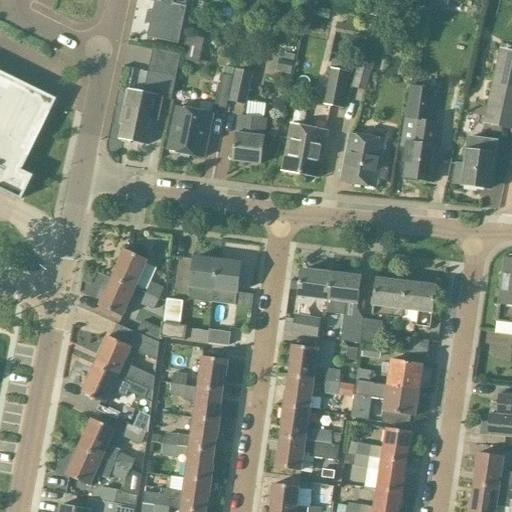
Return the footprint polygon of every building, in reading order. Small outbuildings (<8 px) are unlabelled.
[(145,0),(153,2),(148,38),(182,45),(188,6),(178,4),(179,0),(145,0)] [(373,62),(380,35),(363,31),(356,59),(360,59),(352,88),(367,92),(374,63),(373,62)] [(202,60),(208,37),(191,33),(185,55),(202,60)] [(150,65),(148,72),(176,77),(181,55),(180,55),(172,53),(156,50),(153,49),(151,58),(150,65)] [(281,51),(277,71),(293,74),(297,54),(281,51)] [(331,68),(324,105),(343,109),(350,72),(331,68)] [(236,69),(229,101),(247,105),(254,73),(236,69)] [(148,72),(146,82),(174,88),(176,77),(148,72)] [(0,191),(18,201),(30,176),(19,171),(54,100),(0,73),(0,191)] [(418,121),(414,143),(409,142),(406,160),(408,161),(405,176),(434,181),(436,165),(438,165),(440,147),(435,146),(438,122),(431,121),(436,89),(411,86),(406,119),(418,121)] [(129,89),(128,95),(121,126),(124,126),(121,140),(135,143),(135,146),(143,148),(144,145),(149,146),(154,121),(160,122),(165,98),(129,89)] [(215,108),(226,110),(229,93),(218,91),(215,108)] [(178,108),(169,151),(204,159),(213,116),(178,108)] [(239,115),(239,120),(234,161),(262,164),(265,137),(267,119),(239,115)] [(293,125),(283,170),(318,178),(328,132),(293,125)] [(391,164),(382,162),(386,142),(353,135),(343,181),(377,188),(378,180),(387,181),(391,164)] [(470,138),(466,167),(458,166),(456,182),(464,183),(464,184),(492,188),(498,141),(470,138)] [(219,258),(237,260),(238,248),(221,246),(219,258)] [(126,251),(113,280),(136,291),(149,261),(126,251)] [(500,304),(498,319),(496,334),(511,335),(511,255),(509,259),(505,258),(499,304),(500,304)] [(213,301),(218,260),(193,258),(190,287),(191,287),(190,299),(203,300),(213,301)] [(241,263),(218,260),(213,301),(223,303),(237,304),(238,292),(241,263)] [(329,300),(332,274),(303,270),(300,296),(329,300)] [(332,274),(329,300),(327,313),(344,316),(346,302),(357,303),(361,278),(332,274)] [(136,291),(113,280),(100,308),(124,318),(136,291)] [(378,280),(374,306),(373,314),(402,318),(403,309),(404,309),(407,283),(378,280)] [(154,311),(165,289),(152,282),(141,304),(154,311)] [(407,283),(404,309),(419,311),(417,326),(430,328),(432,313),(436,287),(407,283)] [(164,322),(180,325),(183,301),(167,299),(164,322)] [(319,338),(322,320),(296,315),(294,334),(319,338)] [(360,343),(363,320),(344,318),(342,342),(360,343)] [(383,322),(363,320),(360,343),(380,345),(383,322)] [(108,337),(95,366),(154,393),(156,378),(124,363),(130,349),(158,360),(162,330),(142,321),(130,347),(108,337)] [(180,325),(164,322),(162,338),(186,341),(188,327),(180,326),(180,325)] [(208,345),(228,347),(231,333),(210,330),(208,345)] [(407,338),(405,353),(428,356),(430,342),(407,338)] [(358,360),(360,346),(338,343),(336,357),(358,360)] [(292,345),(288,376),(313,380),(318,348),(292,345)] [(202,356),(198,388),(224,392),(228,360),(202,356)] [(392,361),(388,385),(371,383),(372,371),(359,369),(357,382),(420,392),(424,366),(392,361)] [(154,393),(95,366),(82,394),(105,405),(113,388),(125,394),(125,392),(142,400),(143,396),(153,401),(154,393)] [(342,372),(327,370),(326,381),(340,383),(342,372)] [(188,376),(173,374),(172,385),(186,386),(188,376)] [(288,376),(283,407),(309,410),(313,380),(288,376)] [(324,394),(353,398),(355,385),(340,383),(326,381),(324,394)] [(420,392),(357,382),(355,395),(386,400),(383,413),(416,418),(420,392)] [(198,388),(186,386),(172,385),(159,383),(155,412),(165,413),(169,391),(172,391),(171,396),(185,398),(184,400),(196,402),(193,418),(220,422),(224,392),(198,388)] [(491,415),(511,417),(511,395),(500,394),(498,414),(491,413),(491,415)] [(126,425),(147,434),(148,431),(149,419),(112,403),(107,415),(127,424),(126,425)] [(283,407),(279,437),(340,446),(333,445),(332,432),(306,429),(309,410),(283,407)] [(511,417),(491,415),(490,423),(483,422),(481,435),(489,436),(489,435),(511,437),(511,417)] [(193,418),(189,448),(216,452),(220,422),(193,418)] [(91,421),(78,449),(102,460),(130,473),(136,459),(120,453),(121,450),(108,445),(115,431),(91,421)] [(147,434),(126,425),(121,436),(141,444),(147,434)] [(359,444),(357,455),(408,463),(413,432),(387,427),(384,449),(373,447),(373,446),(359,444)] [(164,445),(178,447),(179,435),(166,433),(164,445)] [(340,446),(279,437),(274,467),(300,471),(302,453),(312,454),(311,457),(337,461),(340,446)] [(178,447),(164,445),(163,456),(188,459),(185,479),(212,482),(216,452),(189,448),(178,447)] [(102,460),(78,449),(66,478),(89,488),(97,471),(109,476),(109,475),(127,482),(130,473),(102,460)] [(511,472),(502,471),(504,456),(478,452),(474,483),(511,488),(511,472)] [(408,463),(357,455),(355,467),(369,469),(371,458),(382,460),(377,489),(403,494),(408,463)] [(185,479),(183,492),(163,489),(162,495),(145,493),(144,503),(203,511),(207,511),(212,482),(185,479)] [(511,488),(474,483),(469,511),(496,511),(497,506),(510,508),(510,511),(511,511),(511,488)] [(322,509),(296,506),(299,487),(273,484),(269,511),(330,511),(321,511),(322,509)] [(348,504),(346,511),(400,511),(403,494),(377,489),(374,508),(362,506),(348,504)] [(137,508),(139,495),(118,491),(115,504),(137,508)] [(118,511),(120,506),(92,501),(89,511),(83,511),(62,508),(61,511),(118,511)] [(203,511),(144,503),(142,511),(168,511),(170,507),(181,509),(180,511),(203,511)]
